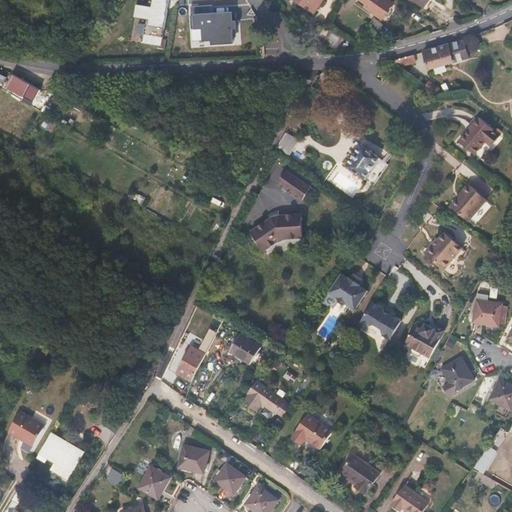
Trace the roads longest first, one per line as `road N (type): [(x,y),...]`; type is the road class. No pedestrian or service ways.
road 1 (residential): [(319,61),(153,387)]
road 2 (residential): [(291,62),(82,70),(0,57)]
road 3 (residential): [(342,59),(422,124),(428,138),(427,158),(377,260)]
road 4 (residential): [(153,387),(331,511)]
road 5 (residential): [(511,12),(438,39),(342,59)]
road 6 (residential): [(153,387),(67,511)]
